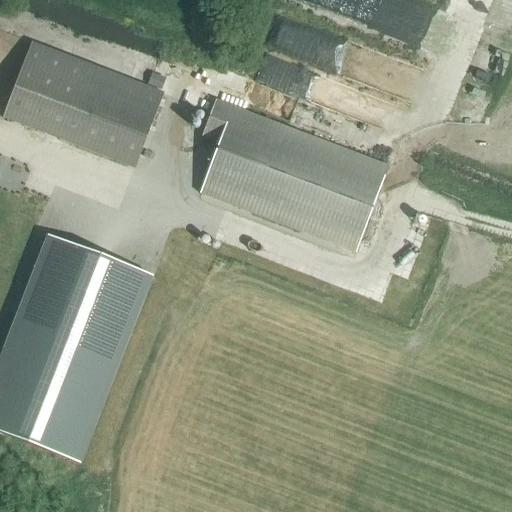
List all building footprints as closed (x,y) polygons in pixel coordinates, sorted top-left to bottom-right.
[(276,22),(268,43),(329,66),(337,45),(276,22)] [(81,62),(80,63),(33,44),(3,119),(51,138),(135,171),(164,94),(81,62)] [(166,79),(153,74),(148,85),(161,91),(166,79)] [(329,102),(364,115),(371,96),(336,83),(329,102)] [(216,101),(202,138),(220,144),(200,195),(356,254),(389,167),(216,101)] [(48,238),(0,361),(0,434),(80,465),(152,279),(48,238)]
